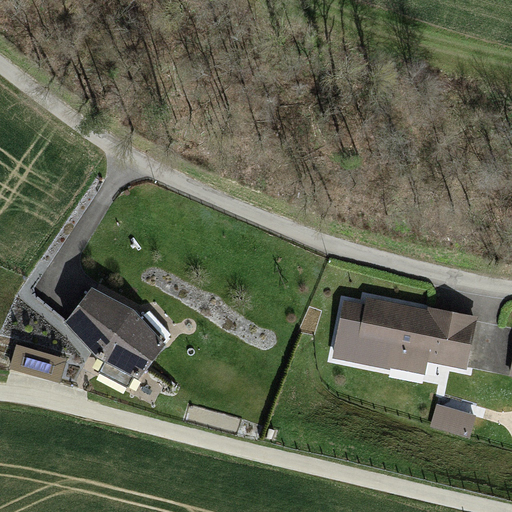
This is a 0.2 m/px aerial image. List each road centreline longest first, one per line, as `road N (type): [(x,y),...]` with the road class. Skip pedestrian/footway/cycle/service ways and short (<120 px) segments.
road 1 (track): [(511,289),(334,253),(132,160),(0,65)]
road 2 (track): [(493,511),(0,396)]
